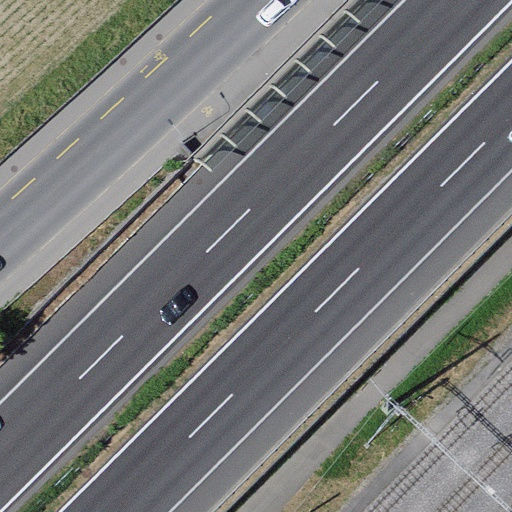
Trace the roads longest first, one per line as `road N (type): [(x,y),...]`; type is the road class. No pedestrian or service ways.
road 1 (motorway): [(458,0),(0,457)]
road 2 (motorway): [(119,511),(511,119)]
road 3 (secondary): [(0,238),(263,0)]
